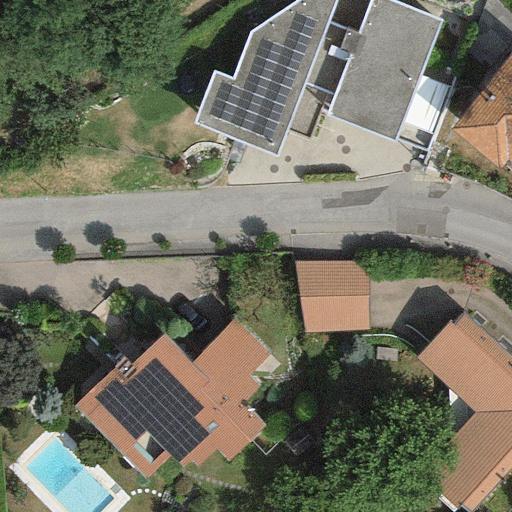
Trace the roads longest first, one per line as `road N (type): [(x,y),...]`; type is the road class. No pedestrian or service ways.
road 1 (tertiary): [(0,225),(289,215),(419,220),(511,246)]
road 2 (unclassified): [(217,0),(78,92),(0,119)]
